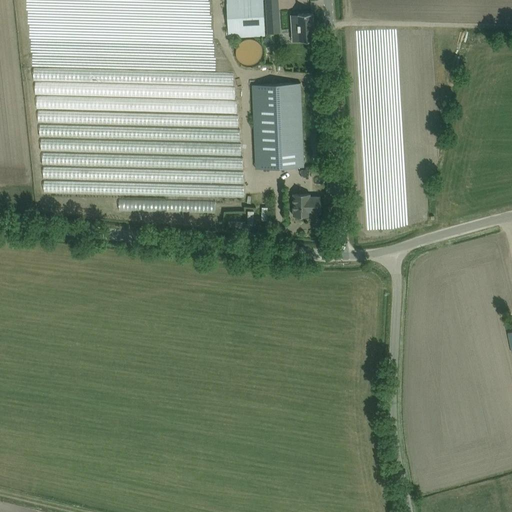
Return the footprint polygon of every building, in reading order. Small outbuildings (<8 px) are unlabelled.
[(265,32),(262,0),(226,0),(228,38),(265,36),(265,32)] [(280,10),(267,11),(268,24),(281,23),(280,10)] [(315,39),(313,12),(291,14),(292,23),(299,23),(300,40),(315,39)] [(459,78),(447,78),(448,86),(459,85),(459,78)] [(252,85),(255,152),(256,169),(304,167),(300,83),(252,85)] [(54,190),(55,207),(204,204),(204,193),(251,192),(251,179),(249,180),(249,138),(247,138),(246,124),(245,124),(244,93),(44,98),(45,120),(46,120),(46,134),(47,148),(48,148),(48,162),(50,162),(50,176),(50,190),(54,190)] [(293,216),(303,216),(310,216),(310,213),(321,213),(321,196),(310,196),(310,194),(293,194),(293,216)] [(252,212),(234,214),(235,230),(262,227),(261,209),(251,209),(252,212)]
